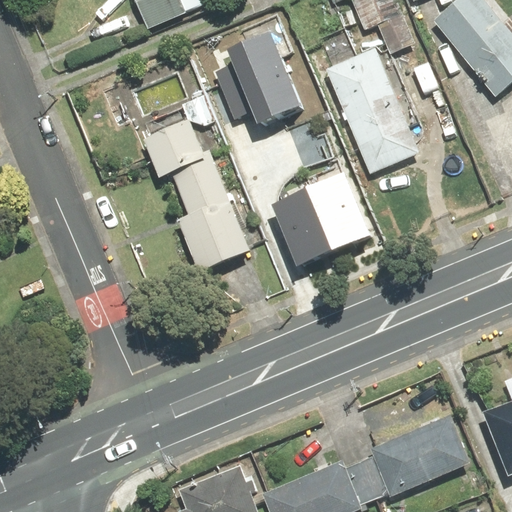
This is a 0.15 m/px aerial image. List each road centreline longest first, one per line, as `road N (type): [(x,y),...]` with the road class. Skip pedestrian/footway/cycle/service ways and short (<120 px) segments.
road 1 (primary): [(511,271),(149,422)]
road 2 (residential): [(149,422),(0,72)]
road 3 (primary): [(149,422),(37,467)]
